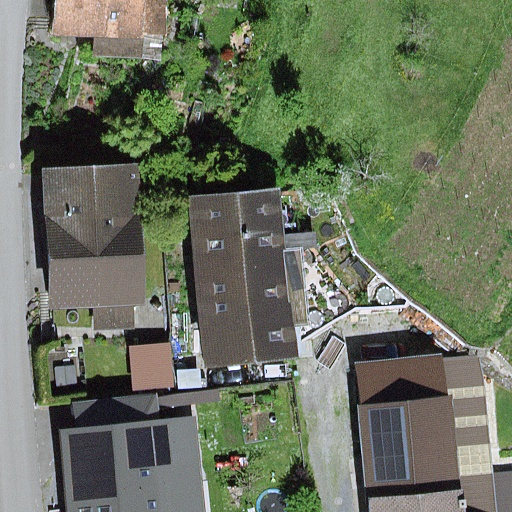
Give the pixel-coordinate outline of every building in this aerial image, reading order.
[(57,0),(56,36),(94,37),(94,57),(161,60),(163,0),(57,0)] [(136,163),(41,164),(43,307),(138,306),(136,163)] [(328,187),(283,189),(297,344),(361,307),(410,305),(357,255),(328,187)] [(283,189),(190,197),(205,368),(298,360),(297,344),(283,189)] [(171,344),(131,346),(133,390),(173,388),(171,344)] [(444,354),(355,363),(370,511),(511,511),(511,475),(494,477),(457,481),(445,361),(444,354)] [(481,357),(445,361),(457,481),(494,477),(481,357)] [(74,366),(54,368),(56,390),(76,388),(74,366)] [(73,402),(76,428),(159,420),(157,394),(73,402)] [(76,428),(59,430),(66,511),(203,511),(195,417),(159,420),(76,428)]
